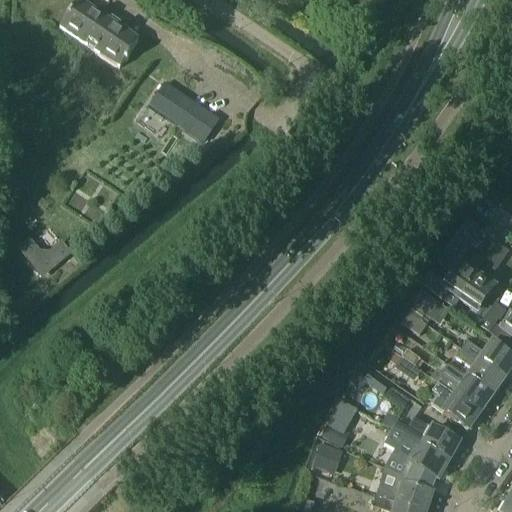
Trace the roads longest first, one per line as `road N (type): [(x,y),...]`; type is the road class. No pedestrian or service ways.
road 1 (tertiary): [(42,511),(316,231),(379,152),(467,0)]
road 2 (residential): [(336,87),(206,0)]
